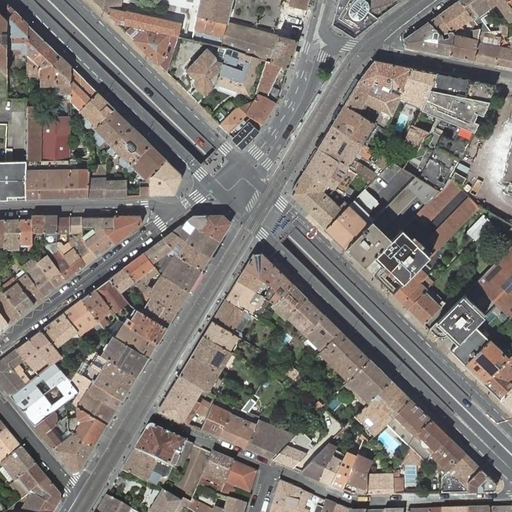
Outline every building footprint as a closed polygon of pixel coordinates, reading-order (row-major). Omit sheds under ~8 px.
[(93,0),(108,15),(117,23),(146,29),(173,35),(179,37),(179,34),(182,24),(128,12),(128,13),(120,11),(121,0),(93,0)] [(200,0),(197,14),(194,29),(192,40),(223,47),(227,48),(261,59),(266,60),(270,62),(279,35),(228,22),(232,0),(289,0),(289,6),(307,10),(308,0),(200,0)] [(339,0),(333,23),(354,36),(378,18),(364,8),(368,0),(339,0)] [(378,18),(398,2),(394,0),(368,0),(364,8),(378,18)] [(440,14),(439,14),(452,30),(453,32),(469,21),(473,27),(474,27),(475,29),(480,28),(474,20),(473,18),(459,0),(448,8),(440,14)] [(484,0),(459,0),(473,18),(474,20),(480,28),(480,32),(482,32),(485,32),(490,32),(481,20),(489,14),(489,9),(490,8),(484,0)] [(505,0),(484,0),(490,8),(499,3),(507,14),(498,19),(500,22),(503,23),(509,22),(511,21),(511,8),(506,0),(505,0)] [(29,23),(8,3),(8,18),(8,56),(13,56),(13,52),(22,53),(22,54),(28,54),(29,23)] [(8,18),(0,9),(0,66),(8,74),(8,56),(8,18)] [(452,30),(439,14),(428,22),(437,33),(439,36),(442,34),(447,32),(452,30)] [(437,33),(428,22),(415,31),(405,39),(404,40),(405,46),(406,47),(419,49),(450,55),(454,34),(453,32),(452,30),(447,32),(449,37),(444,39),(442,34),(439,36),(437,33)] [(50,44),(29,23),(28,54),(28,72),(41,72),(42,53),(50,44)] [(167,73),(179,37),(173,35),(146,29),(117,23),(135,41),(158,64),(167,73)] [(480,32),(480,28),(475,29),(473,29),(473,38),(454,34),(450,55),(474,60),(478,41),(478,39),(480,32)] [(482,32),(480,32),(478,39),(478,41),(474,60),(496,64),(500,46),(501,37),(496,36),(495,45),(483,42),(485,32),(482,32)] [(288,67),(297,40),(290,38),(279,35),(270,62),(288,67)] [(511,40),(510,48),(500,46),(496,64),(511,67),(511,40)] [(61,55),(50,44),(42,53),(41,72),(41,85),(56,86),(56,70),(52,64),(61,55)] [(249,94),(261,59),(227,48),(225,51),(222,63),(215,83),(241,92),(249,94)] [(215,83),(222,63),(219,62),(216,61),(206,51),(187,71),(189,73),(194,78),(192,81),(192,82),(192,83),(191,84),(192,84),(192,85),(192,86),(187,91),(189,94),(198,103),(213,87),(215,83)] [(72,65),(61,55),(52,64),(56,70),(56,86),(57,94),(71,94),(72,65)] [(282,85),(288,67),(270,62),(266,60),(256,92),(255,96),(239,106),(247,114),(263,124),(269,114),(272,110),(276,103),(282,85)] [(366,70),(359,80),(372,86),(373,84),(390,92),(393,86),(402,90),(411,68),(375,61),(374,61),(367,70),(366,70)] [(99,92),(72,65),(71,94),(71,101),(73,103),(76,101),(81,106),(78,108),(80,110),(99,92)] [(402,90),(399,96),(406,99),(418,69),(411,68),(402,90)] [(418,69),(406,99),(408,100),(414,103),(413,106),(421,109),(431,86),(437,73),(418,69)] [(465,78),(437,73),(431,86),(457,97),(465,78)] [(495,84),(465,78),(457,97),(485,109),(494,85),(495,84)] [(359,80),(344,104),(379,126),(385,129),(399,96),(402,90),(393,86),(390,92),(373,84),(372,86),(359,80)] [(239,96),(241,92),(215,83),(213,87),(239,96)] [(501,86),(496,85),(495,93),(511,96),(511,87),(502,86),(501,86)] [(421,109),(414,126),(429,132),(432,133),(432,132),(439,135),(446,117),(451,113),(457,97),(431,86),(421,109)] [(115,108),(99,92),(80,110),(78,112),(82,117),(81,119),(82,122),(86,127),(90,127),(92,126),(95,129),(115,108)] [(403,168),(416,176),(440,191),(444,187),(448,178),(457,163),(485,109),(457,97),(451,113),(446,117),(439,135),(432,132),(432,133),(429,132),(423,136),(415,148),(403,168)] [(230,113),(239,106),(231,101),(223,106),(230,113)] [(379,126),(344,104),(332,124),(362,143),(367,146),(377,129),(384,134),(386,131),(385,129),(379,126)] [(71,120),(71,117),(53,116),(41,116),(41,110),(41,106),(28,106),(28,107),(27,160),(27,198),(70,197),(70,159),(71,120)] [(247,114),(239,106),(230,113),(229,115),(220,124),(229,133),(243,118),(247,114)] [(212,117),(220,124),(229,115),(221,107),(212,117)] [(133,125),(115,108),(95,129),(92,138),(100,145),(106,140),(108,143),(106,145),(110,149),(133,125)] [(248,123),(258,132),(263,124),(247,114),(243,118),(248,123)] [(243,118),(229,133),(234,138),(248,123),(243,118)] [(243,147),(258,132),(248,123),(234,138),(243,147)] [(369,180),(372,181),(378,175),(383,170),(391,161),(381,155),(375,165),(379,166),(375,173),(356,161),(358,157),(354,155),(356,152),(363,157),(367,159),(372,152),(375,153),(376,151),(370,148),(362,143),(332,124),(332,125),(318,147),(318,148),(348,167),(357,172),(369,180)] [(151,143),(133,125),(110,149),(109,151),(112,154),(116,150),(123,156),(121,158),(121,163),(124,166),(129,166),(132,163),(151,143)] [(405,142),(415,148),(423,136),(429,132),(414,126),(413,125),(405,142)] [(511,181),(511,125),(508,145),(505,162),(501,180),(510,181),(511,181)] [(150,182),(167,159),(151,143),(132,163),(150,182)] [(305,169),(305,170),(335,188),(345,194),(348,187),(349,187),(339,181),(344,173),(353,179),(357,172),(348,167),(318,148),(317,149),(305,169)] [(0,200),(27,200),(27,198),(27,160),(0,160),(0,158),(0,157),(0,200)] [(89,183),(90,160),(70,159),(70,197),(89,197),(89,183)] [(150,187),(150,195),(175,194),(182,179),(182,174),(167,159),(150,182),(150,187)] [(345,201),(349,204),(354,199),(352,198),(350,197),(345,194),(335,188),(305,170),(304,170),(290,193),(309,212),(310,212),(328,195),(335,202),(338,199),(342,204),(345,201)] [(452,179),(463,184),(467,178),(455,172),(452,179)] [(416,176),(372,221),(382,231),(416,196),(426,205),(440,191),(416,176)] [(402,285),(420,267),(431,256),(412,238),(403,230),(415,218),(424,227),(461,189),(453,181),(448,178),(444,187),(440,191),(426,205),(391,240),(374,258),(384,267),(390,273),(396,279),(402,285)] [(128,181),(107,181),(106,183),(106,196),(127,195),(128,181)] [(89,197),(106,196),(106,183),(89,183),(89,197)] [(348,187),(345,194),(350,197),(353,190),(348,187)] [(349,204),(326,228),(346,248),(372,221),(374,218),(367,212),(378,201),(365,188),(356,197),(354,199),(349,204)] [(325,227),(326,228),(349,204),(345,201),(342,204),(339,207),(335,202),(328,195),(310,212),(318,220),(325,227)] [(437,250),(480,207),(479,206),(471,198),(428,241),(437,250)] [(33,215),(33,219),(32,232),(45,232),(45,215),(33,215)] [(58,215),(45,215),(45,232),(44,243),(46,244),(58,243),(58,239),(53,239),(54,232),(58,232),(58,217),(58,215)] [(114,217),(103,217),(103,229),(115,243),(142,223),(140,216),(114,215),(114,217)] [(194,216),(188,221),(220,241),(231,223),(223,215),(194,216)] [(469,232),(476,239),(491,223),(484,216),(469,232)] [(71,217),(58,217),(58,232),(70,232),(71,217)] [(83,218),(71,217),(70,232),(82,232),(82,226),(83,218)] [(103,217),(83,218),(82,226),(97,226),(103,229),(103,217)] [(494,220),(506,233),(511,227),(511,224),(505,221),(498,217),(494,220)] [(21,219),(6,219),(5,246),(5,248),(20,248),(20,243),(21,219)] [(33,219),(21,219),(20,243),(32,244),(32,233),(32,232),(33,219)] [(220,241),(188,221),(173,232),(210,256),(220,241)] [(346,248),(360,261),(386,235),(382,231),(372,221),(346,248)] [(97,257),(115,243),(103,229),(97,226),(95,229),(97,231),(84,241),(97,257)] [(511,244),(511,227),(506,233),(503,236),(511,244)] [(70,241),(70,243),(87,265),(97,257),(84,241),(82,238),(82,232),(70,241)] [(176,254),(202,270),(210,256),(173,232),(164,238),(176,254)] [(360,261),(365,266),(374,258),(391,240),(386,235),(360,261)] [(165,277),(189,291),(202,270),(176,254),(164,238),(145,253),(154,267),(158,271),(160,275),(165,277)] [(50,258),(66,280),(77,272),(57,246),(58,243),(46,244),(54,256),(50,258)] [(62,243),(58,243),(57,246),(77,272),(87,265),(70,243),(65,246),(62,243)] [(511,316),(511,244),(476,282),(497,303),(500,306),(511,317),(511,316)] [(292,283),(261,252),(254,254),(245,269),(266,284),(270,287),(264,297),(273,303),(292,283)] [(46,253),(36,259),(38,263),(48,256),(46,253)] [(145,253),(124,268),(135,282),(150,270),(154,267),(145,253)] [(20,257),(16,259),(20,265),(24,262),(20,256),(20,257)] [(38,263),(56,288),(66,280),(50,258),(48,256),(38,263)] [(25,271),(45,296),(56,288),(38,263),(36,259),(35,259),(32,262),(34,265),(29,269),(26,266),(23,268),(25,271)] [(408,309),(425,291),(430,286),(434,281),(428,275),(432,270),(425,263),(420,267),(402,285),(393,294),(408,309)] [(124,268),(110,278),(121,293),(130,285),(128,282),(130,281),(132,284),(135,282),(124,268)] [(266,284),(245,269),(238,281),(259,295),(266,284)] [(146,295),(150,298),(176,313),(189,291),(165,277),(157,291),(150,287),(148,279),(154,275),(150,270),(135,282),(132,284),(146,295)] [(14,278),(18,283),(34,304),(45,296),(25,271),(14,278)] [(119,320),(125,324),(157,343),(167,327),(141,312),(131,307),(121,293),(110,278),(96,289),(111,309),(119,320)] [(238,281),(226,300),(251,315),(256,307),(254,306),(258,299),(260,300),(262,296),(259,295),(238,281)] [(6,293),(22,314),(34,304),(18,283),(6,293)] [(307,297),(292,283),(273,303),(272,305),(286,318),(288,316),(307,297)] [(99,322),(103,328),(108,324),(102,316),(111,309),(96,289),(82,300),(99,322)] [(6,293),(3,290),(1,292),(4,295),(0,297),(0,310),(10,323),(22,314),(6,293)] [(408,309),(424,324),(427,321),(445,302),(437,295),(432,299),(425,291),(408,309)] [(459,342),(475,326),(479,322),(484,317),(475,307),(471,304),(473,302),(465,293),(458,300),(450,309),(444,315),(438,321),(446,329),(444,331),(448,335),(450,332),(459,342)] [(324,314),(307,297),(288,316),(291,320),(294,316),(305,327),(302,330),(305,334),(324,314)] [(141,312),(167,327),(176,313),(150,298),(141,312)] [(64,313),(78,331),(82,336),(85,333),(82,329),(92,322),(95,326),(99,322),(82,300),(64,313)] [(226,300),(213,320),(238,336),(242,338),(245,334),(237,329),(243,316),(249,319),(251,315),(226,300)] [(0,329),(10,323),(0,310),(0,329)] [(64,313),(41,330),(55,348),(78,331),(64,313)] [(341,330),(324,314),(305,334),(304,335),(321,351),(341,330)] [(291,320),(302,330),(305,327),(294,316),(291,320)] [(213,320),(204,335),(228,351),(238,336),(213,320)] [(436,323),(444,331),(446,329),(438,321),(436,323)] [(82,329),(85,333),(95,326),(92,322),(82,329)] [(108,324),(103,328),(106,332),(111,327),(108,324)] [(117,338),(148,358),(157,343),(125,324),(117,338)] [(451,351),(465,364),(489,340),(487,338),(482,334),(475,326),(459,342),(451,351)] [(46,362),(49,367),(55,362),(59,359),(62,357),(55,348),(41,330),(29,339),(46,362)] [(369,358),(341,330),(321,351),(319,353),(347,381),(369,358)] [(204,335),(191,356),(219,373),(231,353),(228,351),(204,335)] [(102,356),(136,377),(148,358),(117,338),(114,336),(102,356)] [(25,359),(34,371),(37,370),(35,367),(42,361),(44,364),(46,362),(29,339),(17,348),(25,359)] [(465,364),(484,383),(511,354),(511,351),(508,348),(505,351),(503,353),(497,347),(489,340),(465,364)] [(18,375),(23,371),(18,365),(25,359),(17,348),(0,361),(0,382),(3,387),(18,375)] [(91,366),(129,389),(136,377),(102,356),(98,354),(91,366)] [(511,354),(484,383),(500,399),(511,387),(511,383),(509,380),(511,377),(511,354)] [(191,356),(180,375),(208,391),(219,373),(191,356)] [(391,379),(369,358),(347,381),(343,385),(365,406),(391,379)] [(71,369),(77,373),(122,400),(129,389),(91,366),(81,359),(71,369)] [(35,367),(37,370),(44,364),(42,361),(35,367)] [(44,396),(44,395),(37,386),(44,380),(52,390),(55,387),(68,377),(55,362),(49,367),(25,385),(11,396),(23,412),(44,396)] [(286,373),(293,379),(299,373),(291,366),(286,373)] [(77,373),(73,380),(72,381),(80,392),(84,388),(117,408),(122,400),(77,373)] [(25,385),(18,375),(3,387),(11,396),(25,385)] [(208,391),(180,375),(158,411),(188,424),(193,414),(188,411),(190,407),(203,415),(209,404),(197,397),(199,393),(206,396),(209,392),(208,391)] [(34,426),(66,402),(67,401),(80,392),(72,381),(73,380),(68,377),(55,387),(63,397),(52,406),(44,396),(23,412),(34,426)] [(410,399),(391,379),(365,406),(354,417),(362,423),(365,420),(363,419),(368,414),(377,423),(373,427),(371,426),(368,429),(375,435),(386,424),(394,416),(410,399)] [(511,387),(500,399),(511,410),(511,387)] [(84,388),(80,392),(67,401),(107,424),(117,408),(84,388)] [(241,410),(248,413),(259,398),(253,394),(241,410)] [(430,418),(410,399),(394,416),(414,436),(430,418)] [(107,424),(67,401),(66,402),(66,405),(78,412),(79,418),(68,420),(69,430),(94,446),(107,424)] [(66,402),(34,426),(71,472),(79,470),(94,446),(69,430),(66,432),(67,433),(70,437),(62,443),(59,440),(52,430),(62,422),(58,416),(66,409),(66,405),(66,402)] [(231,412),(213,405),(201,429),(220,437),(231,412)] [(241,410),(234,407),(231,412),(220,437),(221,438),(272,459),(292,438),(256,423),(259,417),(248,413),(241,410)] [(414,436),(394,416),(386,424),(409,445),(409,444),(411,441),(414,436)] [(448,436),(430,418),(414,436),(411,441),(409,444),(427,462),(428,460),(430,455),(448,436)] [(134,450),(171,467),(181,471),(192,445),(153,428),(151,427),(150,427),(149,427),(148,428),(147,429),(147,430),(134,450)] [(21,448),(6,430),(0,435),(0,465),(1,464),(21,448)] [(70,437),(67,433),(59,440),(62,443),(70,437)] [(465,452),(448,436),(430,455),(428,460),(443,474),(445,473),(465,452)] [(347,480),(357,456),(364,440),(357,437),(348,458),(344,457),(330,484),(343,489),(347,480)] [(307,453),(287,445),(272,460),(292,468),(307,453)] [(301,472),(319,479),(335,448),(327,445),(301,472)] [(36,466),(21,448),(1,464),(15,483),(36,466)] [(319,479),(330,484),(344,457),(345,454),(335,448),(319,479)] [(134,450),(123,470),(156,486),(160,477),(162,478),(167,476),(171,467),(134,450)] [(481,468),(465,452),(445,473),(448,475),(450,472),(452,473),(449,476),(454,480),(456,478),(468,489),(468,481),(481,468)] [(235,463),(212,453),(198,486),(220,494),(235,463)] [(367,494),(367,472),(371,461),(357,456),(347,480),(360,485),(355,494),(367,494)] [(235,463),(220,494),(219,495),(229,499),(232,500),(236,489),(233,489),(234,486),(250,493),(256,472),(235,463)] [(46,479),(36,466),(15,483),(12,485),(16,491),(18,490),(24,497),(29,493),(46,479)] [(497,484),(481,468),(468,481),(468,489),(468,491),(495,491),(497,484)] [(393,493),(404,493),(403,478),(399,477),(399,470),(394,470),(393,473),(393,493)] [(393,493),(393,473),(367,472),(367,494),(393,493)] [(27,511),(54,511),(61,502),(61,497),(46,479),(29,493),(37,504),(27,511)] [(311,501),(313,496),(280,482),(273,504),(297,511),(309,511),(310,511),(305,510),(309,500),(311,501)] [(163,493),(150,511),(174,511),(182,501),(177,499),(174,500),(163,493)] [(133,511),(106,496),(96,511),(133,511)] [(183,499),(182,501),(174,511),(180,511),(184,507),(188,509),(191,503),(183,499)] [(223,511),(215,509),(214,511),(213,511),(244,511),(246,505),(232,500),(229,499),(224,511),(223,511)] [(192,500),(191,503),(188,509),(193,511),(213,511),(214,511),(192,500)] [(335,511),(337,506),(326,501),(324,509),(322,511),(335,511)]
